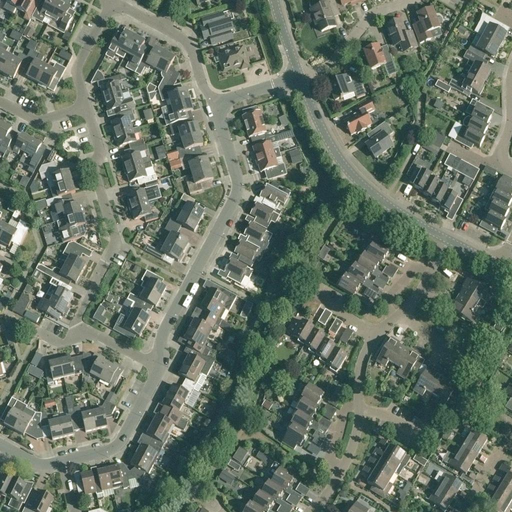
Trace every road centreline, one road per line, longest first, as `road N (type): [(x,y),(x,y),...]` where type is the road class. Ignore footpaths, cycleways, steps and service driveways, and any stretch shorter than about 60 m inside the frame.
road 1 (residential): [(155,365),(163,331),(236,199),(212,108)]
road 2 (residential): [(78,337),(77,319),(115,245),(86,107)]
road 3 (residential): [(448,245),(382,203),(342,165),(299,78)]
road 4 (residential): [(62,460),(119,441),(155,365)]
road 5 (residential): [(299,78),(326,69),(370,17),(409,0)]
